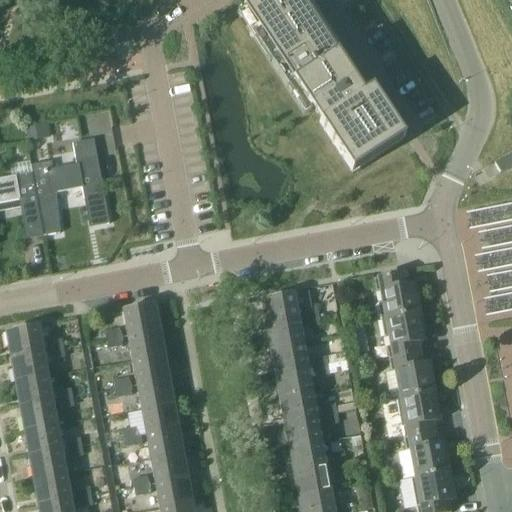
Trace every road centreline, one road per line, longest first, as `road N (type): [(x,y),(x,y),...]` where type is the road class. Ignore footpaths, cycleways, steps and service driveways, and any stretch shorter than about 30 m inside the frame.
road 1 (residential): [(494,511),(456,286),(437,222)]
road 2 (residential): [(191,267),(437,222)]
road 3 (residential): [(437,222),(481,115),(442,0)]
road 4 (residential): [(191,267),(152,59)]
road 5 (residential): [(0,304),(191,267)]
road 6 (track): [(470,143),(372,0)]
road 7 (residential): [(321,0),(407,135)]
